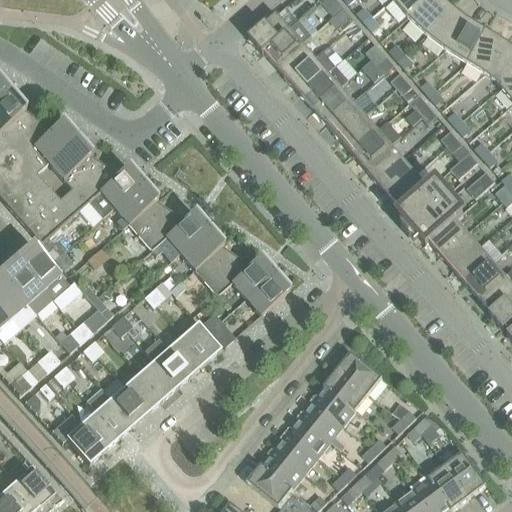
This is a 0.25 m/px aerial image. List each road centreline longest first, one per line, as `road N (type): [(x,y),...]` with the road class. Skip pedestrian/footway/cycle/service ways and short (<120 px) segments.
road 1 (residential): [(511,371),(225,30)]
road 2 (residential): [(169,488),(154,462),(160,442),(335,299)]
road 3 (residential): [(335,299),(330,330),(209,484),(190,493),(169,488)]
road 4 (unclassified): [(355,283),(191,94)]
road 5 (unclassified): [(511,468),(355,283)]
road 6 (residential): [(0,50),(135,139),(191,94)]
